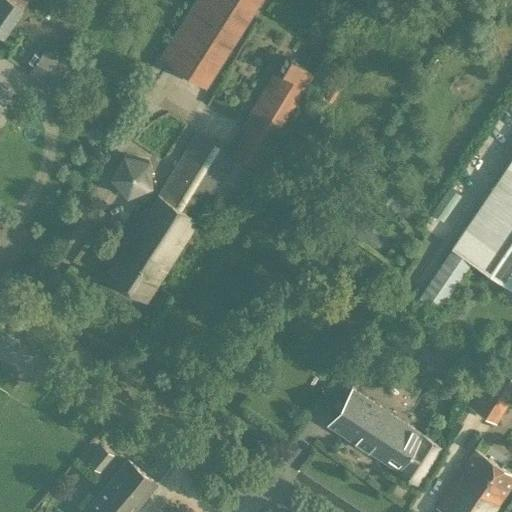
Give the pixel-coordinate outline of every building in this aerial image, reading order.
[(10,0),(0,0),(0,37),(2,39),(23,9),(10,0)] [(196,0),(161,56),(202,81),(253,0),(196,0)] [(58,91),(73,67),(44,48),(29,72),(58,91)] [(144,205),(102,272),(145,300),(196,218),(214,189),(234,202),(313,71),(290,58),(233,154),(197,132),(150,209),(144,205)] [(123,154),(110,176),(126,195),(150,185),(148,160),(123,154)] [(511,156),(415,301),(434,315),(471,260),(511,287),(511,156)] [(476,392),(469,402),(496,420),(511,396),(511,376),(502,369),(483,397),(476,392)] [(350,386),(327,422),(416,481),(440,444),(421,431),(421,432),(350,386)] [(98,468),(112,454),(101,445),(89,461),(98,468)] [(443,511),(492,511),(511,483),(511,473),(475,449),(436,507),(443,511)] [(91,511),(132,511),(156,483),(127,459),(86,508),(91,511)]
